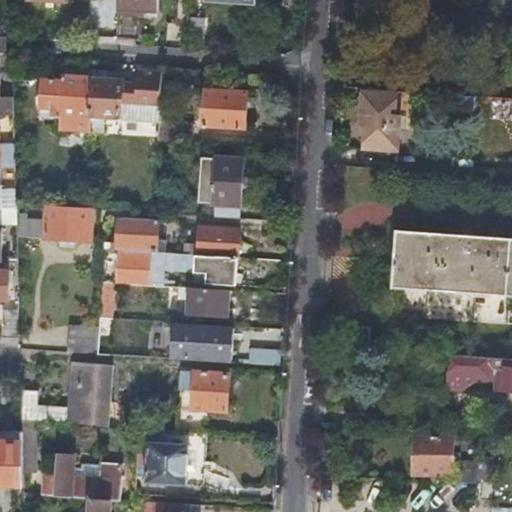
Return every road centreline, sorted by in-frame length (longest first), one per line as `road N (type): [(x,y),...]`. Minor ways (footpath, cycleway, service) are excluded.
road 1 (residential): [(290,511),(319,66)]
road 2 (residential): [(319,66),(34,49)]
